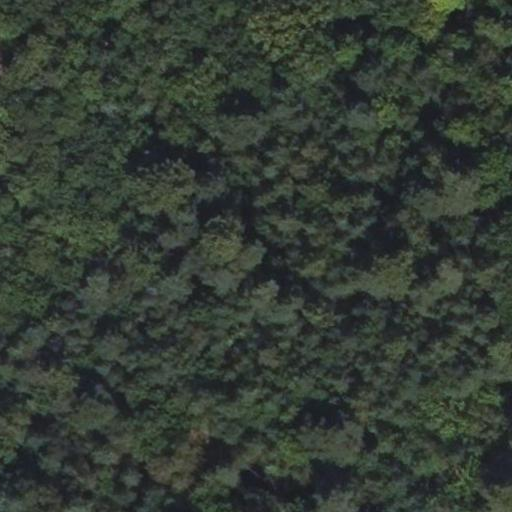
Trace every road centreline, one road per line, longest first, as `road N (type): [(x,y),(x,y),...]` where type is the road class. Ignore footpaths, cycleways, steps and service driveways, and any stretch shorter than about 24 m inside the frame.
road 1 (track): [(0,197),(7,118),(23,61),(63,20),(112,0)]
road 2 (track): [(314,0),(511,44)]
